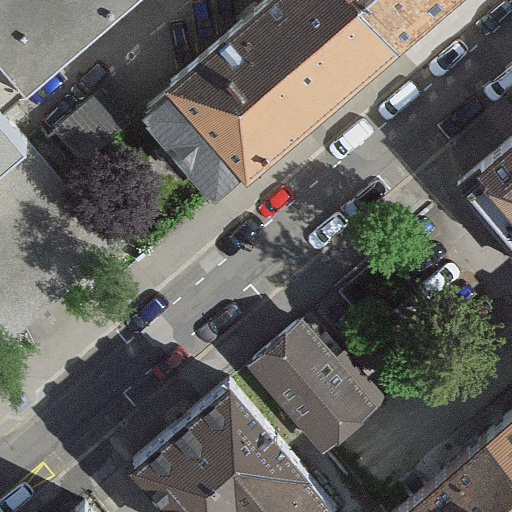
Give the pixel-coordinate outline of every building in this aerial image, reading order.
[(0,0),(0,95),(113,0),(0,0)] [(357,0),(256,0),(161,82),(235,168),(388,36),(357,0)] [(357,0),(388,36),(430,0),(357,0)] [(0,189),(46,151),(0,96),(0,189)] [(511,139),(463,182),(511,237),(511,139)] [(298,313),(244,360),(312,439),(367,392),(298,313)] [(130,456),(178,511),(319,511),(329,504),(220,378),(130,456)] [(511,406),(487,428),(511,457),(511,406)] [(511,511),(511,457),(487,428),(388,511),(511,511)] [(105,511),(85,488),(56,511),(105,511)]
